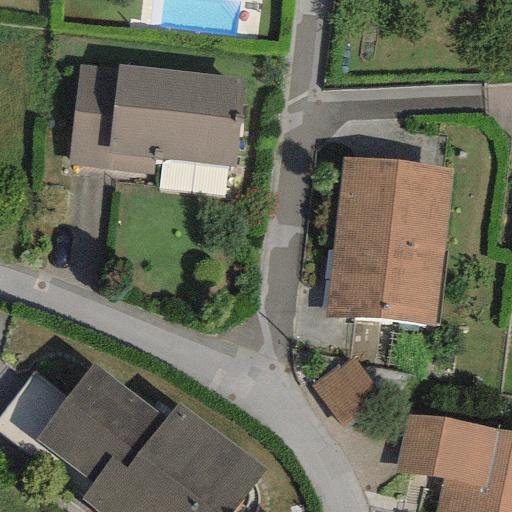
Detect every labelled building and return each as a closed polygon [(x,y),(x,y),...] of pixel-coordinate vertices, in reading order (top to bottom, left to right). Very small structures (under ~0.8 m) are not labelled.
[(231,167),(241,89),(87,70),(75,168),(163,179),(166,158),(231,167)] [(450,176),(339,164),(323,319),(433,331),(450,176)] [(380,401),(351,361),(310,391),(340,431),(380,401)] [(151,423),(84,375),(30,450),(90,494),(78,510),(81,511),(239,511),(266,476),(166,403),(151,423)] [(511,511),(511,441),(401,421),(390,478),(442,488),(437,511),(511,511)]
